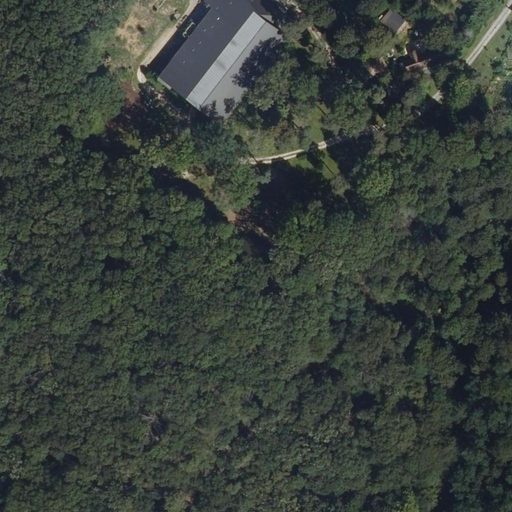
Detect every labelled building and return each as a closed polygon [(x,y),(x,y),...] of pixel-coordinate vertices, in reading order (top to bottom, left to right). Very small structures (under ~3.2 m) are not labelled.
[(221,123),(288,35),(277,27),(272,23),(258,12),(263,5),(265,1),(263,0),(208,0),(206,3),(214,8),(200,27),(190,39),(171,65),(161,77),(221,123)] [(277,27),(285,16),(265,1),(263,5),(277,16),(272,23),(277,27)] [(190,39),(200,27),(194,22),(184,35),(190,39)] [(445,56),(444,52),(451,49),(448,42),(441,45),(440,44),(420,51),(413,54),(406,57),(410,68),(419,65),(423,75),(433,71),(429,62),(445,56)] [(385,55),(394,65),(401,58),(392,49),(385,55)] [(390,69),(377,54),(362,67),(374,82),(390,69)] [(161,77),(171,65),(165,60),(155,73),(161,77)]
